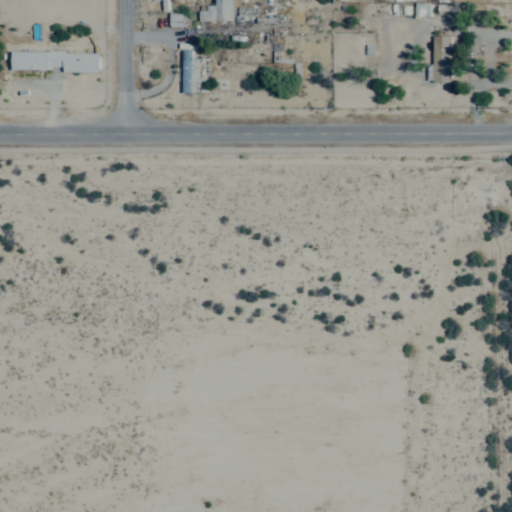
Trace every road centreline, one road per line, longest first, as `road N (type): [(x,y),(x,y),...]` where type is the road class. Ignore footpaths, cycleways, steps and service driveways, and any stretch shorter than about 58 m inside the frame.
road 1 (tertiary): [(511,127),(0,129)]
road 2 (residential): [(126,130),(125,0)]
